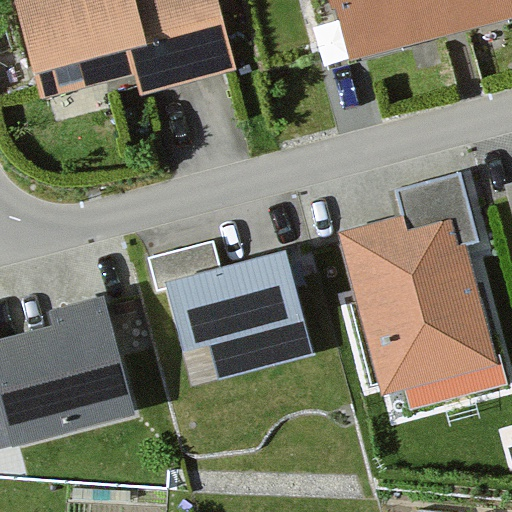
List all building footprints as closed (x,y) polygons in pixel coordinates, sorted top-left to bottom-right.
[(244,75),(223,0),(25,0),(54,105),(145,80),(150,101),(244,75)] [(511,0),(341,0),(359,67),(511,26),(511,0)] [(399,227),(346,241),(389,403),(503,373),(471,255),(480,252),(461,182),(392,201),(399,227)] [(219,247),(149,266),(159,300),(179,295),(198,363),(316,331),(296,259),(227,277),(219,247)] [(58,339),(3,353),(0,339),(0,466),(148,428),(116,304),(53,321),(58,339)]
